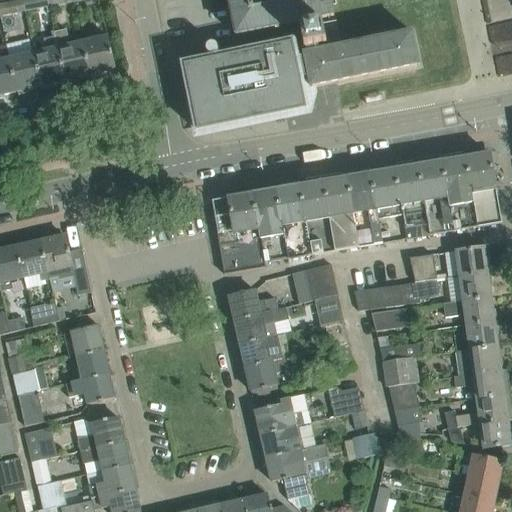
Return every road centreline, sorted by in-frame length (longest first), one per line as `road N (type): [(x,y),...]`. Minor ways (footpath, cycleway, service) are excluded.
road 1 (residential): [(100,273),(143,476),(172,494),(233,480),(251,460),(215,287),(200,254)]
road 2 (tertiary): [(172,166),(496,106)]
road 3 (residential): [(0,124),(160,90)]
